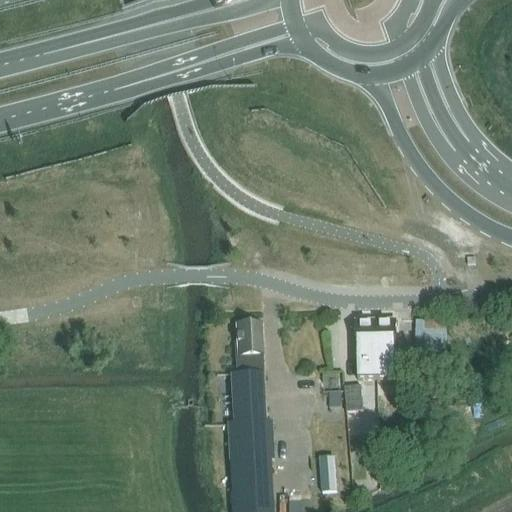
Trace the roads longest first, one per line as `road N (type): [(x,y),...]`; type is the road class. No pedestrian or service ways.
road 1 (unclassified): [(222,277),(336,302),(511,300)]
road 2 (tertiary): [(369,76),(430,180),(511,238)]
road 3 (trunk): [(0,119),(191,66)]
road 4 (trunk): [(177,18),(0,66)]
